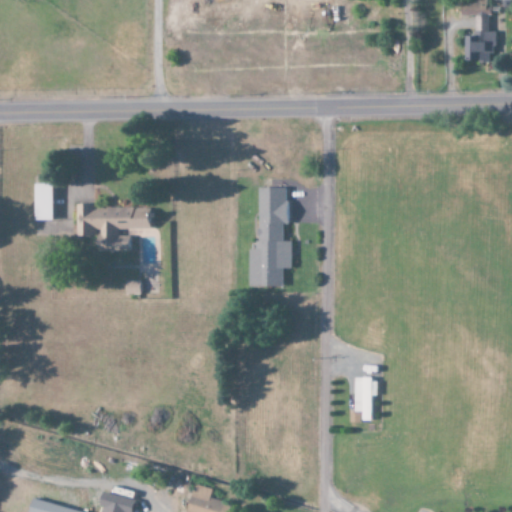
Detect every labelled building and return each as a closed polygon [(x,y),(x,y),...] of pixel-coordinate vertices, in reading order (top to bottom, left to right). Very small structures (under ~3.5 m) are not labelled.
[(487,0),(458,0),(458,16),(473,17),(473,31),(487,31),(487,0)] [(463,62),(488,62),(488,54),(494,54),(494,32),(474,32),(474,37),(463,37),(463,62)] [(33,221),(51,221),(50,185),(32,185),(33,221)] [(281,288),(281,270),(290,270),(290,242),(281,242),(281,225),(285,225),(285,189),(256,189),(256,250),(247,250),(247,288),(281,288)] [(75,237),(94,237),(94,252),(129,252),(128,237),(117,238),(117,229),(150,229),(150,209),(96,209),(96,204),(75,204),(75,237)] [(138,282),(123,282),(124,295),(139,295),(138,282)] [(353,413),(348,413),(348,423),(372,423),(371,397),(375,397),(375,379),(352,379),(353,413)] [(210,490),(192,485),(184,511),(224,511),(221,511),(223,503),(208,499),(210,490)] [(99,511),(128,511),(131,501),(100,493),(96,506),(101,507),(99,511)]
